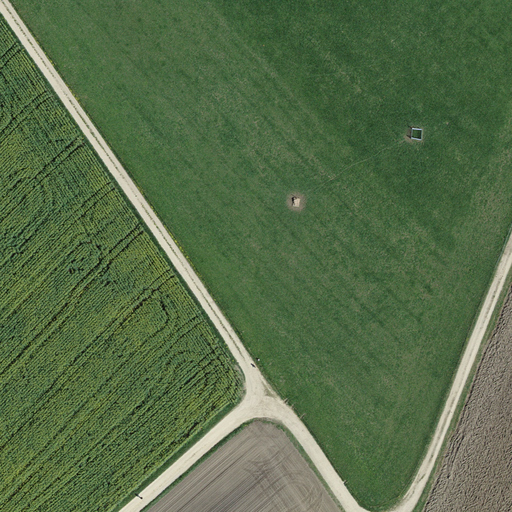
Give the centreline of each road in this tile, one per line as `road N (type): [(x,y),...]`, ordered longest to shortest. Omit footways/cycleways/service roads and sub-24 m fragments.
road 1 (track): [(0,5),(247,367),(252,406)]
road 2 (track): [(352,511),(291,422),(272,407),(252,406),(127,511)]
road 3 (track): [(399,511),(423,474),(511,244)]
